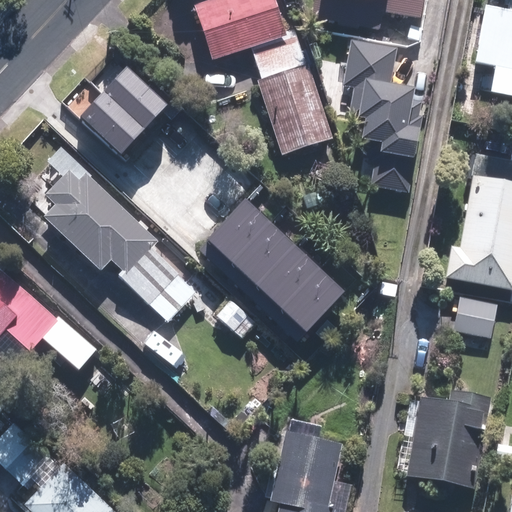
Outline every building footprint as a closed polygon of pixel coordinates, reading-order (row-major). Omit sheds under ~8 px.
[(259,65),(302,50),(295,29),(288,31),(277,0),(231,0),(200,10),(218,63),(255,51),(259,65)] [(313,0),(310,18),(380,30),(383,10),(416,16),(419,0),(313,0)] [(495,95),(511,98),(511,12),(491,9),(480,65),(500,69),(495,95)] [(370,184),(403,190),(420,98),(410,96),(412,89),(389,84),(396,46),(352,38),(344,83),(353,85),(348,113),(361,115),(354,151),(375,155),(370,184)] [(302,50),(259,65),(265,83),(261,85),(286,158),(336,141),(310,67),(308,68),(302,50)] [(143,128),(167,102),(128,67),(104,93),(143,128)] [(120,154),(143,128),(104,93),(81,119),(120,154)] [(457,122),(476,125),(481,99),(462,95),(457,122)] [(450,282),(511,292),(511,162),(482,157),(465,252),(456,251),(450,282)] [(124,278),(171,324),(199,295),(155,252),(161,246),(91,178),(85,185),(75,176),(52,199),(62,209),(50,221),(106,275),(117,263),(127,274),(124,278)] [(339,186),(343,204),(356,201),(352,183),(339,186)] [(205,240),(230,264),(268,222),(243,199),(205,240)] [(230,264),(256,287),(294,245),(268,222),(230,264)] [(256,287),(282,310),(320,268),(294,245),(256,287)] [(0,357),(19,374),(48,342),(82,373),(100,353),(62,319),(60,322),(6,273),(10,269),(0,260),(0,357)] [(282,310),(307,333),(346,291),(320,268),(282,310)] [(456,332),(493,340),(500,307),(463,299),(456,332)] [(220,318),(244,339),(258,325),(233,302),(220,318)] [(430,491),(448,495),(450,486),(477,491),(494,401),(454,393),(452,405),(425,400),(411,479),(431,483),(430,491)] [(0,464),(7,471),(33,443),(15,426),(0,441),(0,464)] [(331,511),(346,447),(292,435),(285,466),(277,464),(268,500),(277,501),(276,505),(288,507),(286,511),(331,511)] [(33,443),(7,471),(24,487),(32,479),(44,490),(28,506),(34,511),(114,511),(66,465),(61,470),(33,443)] [(499,460),(511,461),(511,449),(501,447),(499,460)]
